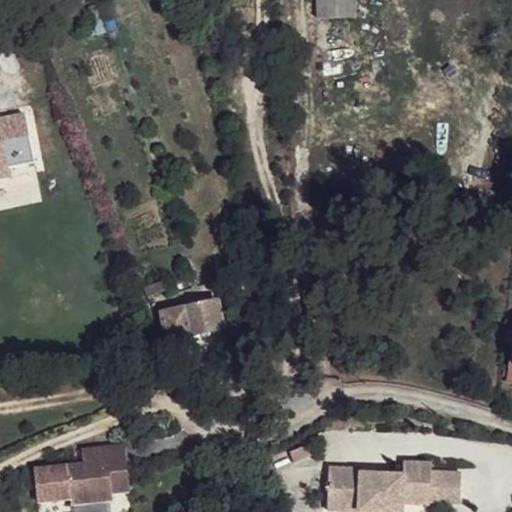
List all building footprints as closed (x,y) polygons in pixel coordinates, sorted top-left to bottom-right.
[(355,0),(314,0),(315,17),(356,16),(355,0)] [(24,99),(0,106),(0,116),(4,129),(0,130),(0,167),(15,163),(12,154),(39,146),(24,99)] [(214,302),(160,311),(171,344),(192,342),(191,331),(221,326),(214,302)] [(125,442),(83,447),(85,460),(36,466),(39,499),(72,495),(73,501),(114,496),(114,490),(111,463),(128,461),(125,442)] [(365,463),(332,460),(329,502),(403,508),(404,498),(431,501),(431,498),(461,500),(463,470),(433,468),(434,460),(407,458),(405,470),(364,467),(365,463)] [(128,461),(111,463),(114,490),(131,488),(128,461)]
